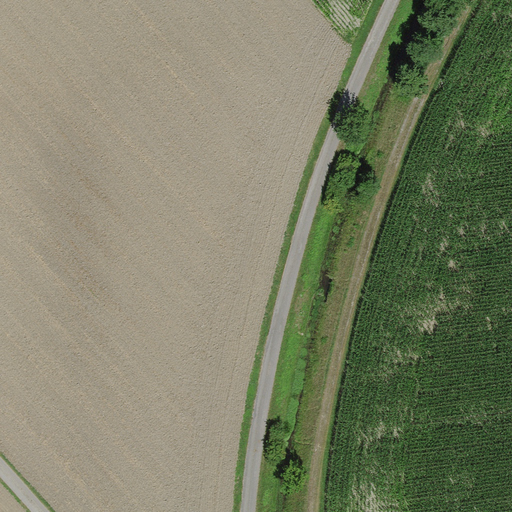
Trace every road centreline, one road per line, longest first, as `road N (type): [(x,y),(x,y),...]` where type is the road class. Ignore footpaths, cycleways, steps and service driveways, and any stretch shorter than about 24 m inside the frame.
road 1 (track): [(464,0),(385,164),(325,406),(308,511)]
road 2 (track): [(387,0),(331,128),(266,341),(239,511)]
